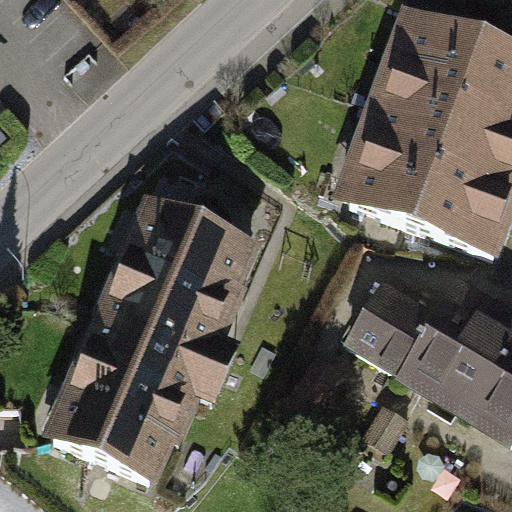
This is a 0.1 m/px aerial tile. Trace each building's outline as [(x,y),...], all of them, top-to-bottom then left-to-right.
[(511,63),(393,21),(329,202),(498,261),(511,220),(511,63)] [(253,251),(139,202),(36,445),(150,494),(188,404),(209,413),(235,352),(214,343),(253,251)] [(338,359),(509,459),(511,454),(511,324),(452,289),(435,317),(381,285),(338,359)] [(335,384),(308,366),(277,413),(304,431),(335,384)] [(408,432),(379,414),(356,453),(385,470),(408,432)]
